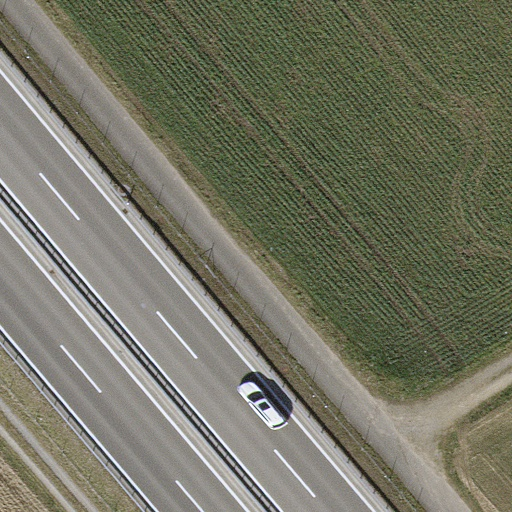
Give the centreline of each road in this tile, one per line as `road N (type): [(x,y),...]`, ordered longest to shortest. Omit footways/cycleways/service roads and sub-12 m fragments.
road 1 (track): [(11,0),(443,511)]
road 2 (trunk): [(330,511),(0,122)]
road 3 (trunk): [(0,267),(205,511)]
road 4 (track): [(385,445),(511,367)]
road 5 (track): [(0,412),(84,511)]
